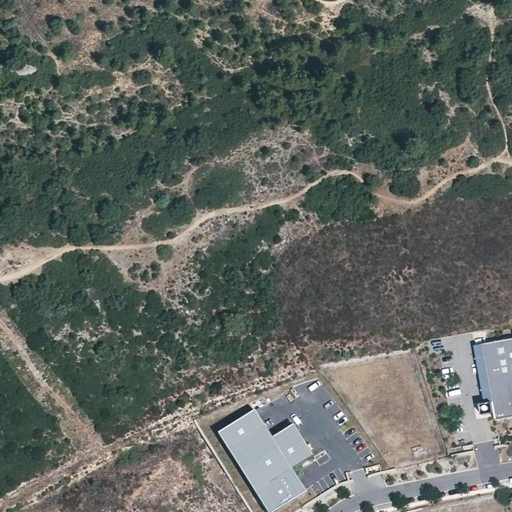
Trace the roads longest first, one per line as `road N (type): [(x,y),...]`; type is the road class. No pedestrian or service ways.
road 1 (unknown): [(488,474),(450,324)]
road 2 (residential): [(339,511),(473,477)]
